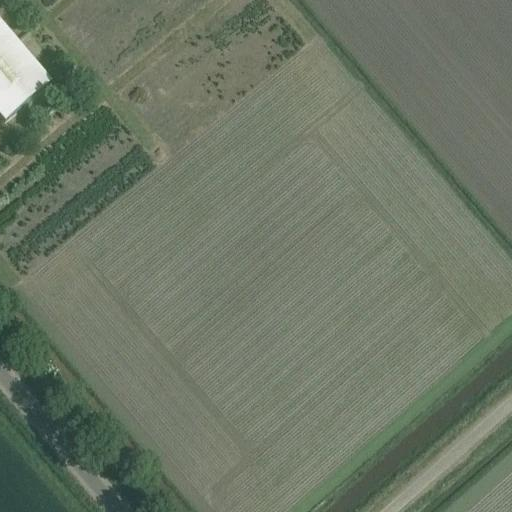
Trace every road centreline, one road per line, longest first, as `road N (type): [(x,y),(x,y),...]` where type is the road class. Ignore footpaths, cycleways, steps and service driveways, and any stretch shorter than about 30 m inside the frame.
road 1 (unclassified): [(115,511),(0,375)]
road 2 (unclassified): [(390,511),(511,402)]
